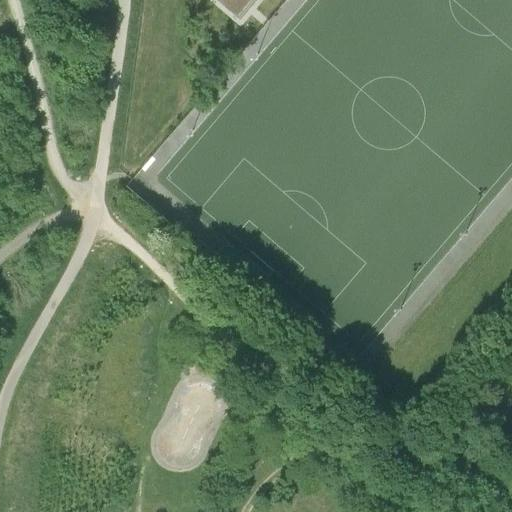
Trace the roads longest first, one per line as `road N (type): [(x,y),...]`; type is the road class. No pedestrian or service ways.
road 1 (track): [(457,511),(408,492),(324,439),(95,206)]
road 2 (track): [(23,0),(55,155),(95,206)]
